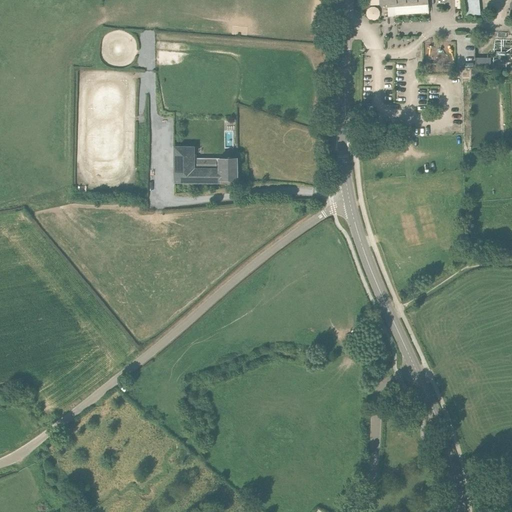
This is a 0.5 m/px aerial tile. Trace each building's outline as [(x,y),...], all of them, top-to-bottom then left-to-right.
[(379,0),(380,5),(387,4),(387,7),(388,17),(394,16),(394,15),(429,12),(427,0),(379,0)] [(467,0),(467,13),(481,13),(480,0),(467,0)] [(477,57),(477,66),(493,65),(493,56),(477,57)] [(473,82),(481,82),(481,68),(471,69),(471,79),(473,79),(473,82)] [(227,158),(219,157),(219,168),(193,169),(193,147),(175,148),(175,182),(220,182),(220,180),(237,180),(237,157),(227,158)]
